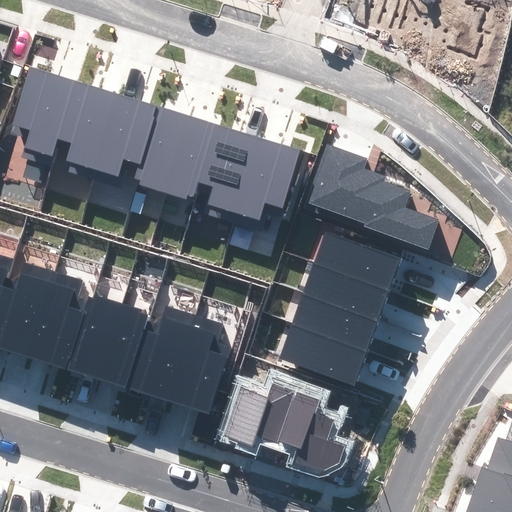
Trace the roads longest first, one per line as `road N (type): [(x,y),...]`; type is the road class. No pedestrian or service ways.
road 1 (residential): [(273,511),(0,428)]
road 2 (residential): [(286,53),(347,73),(421,115),(511,201)]
road 3 (residential): [(393,511),(449,392),(511,307)]
road 4 (residential): [(104,0),(286,53)]
